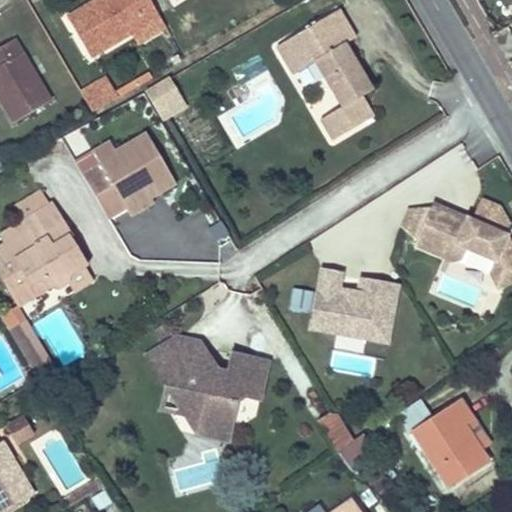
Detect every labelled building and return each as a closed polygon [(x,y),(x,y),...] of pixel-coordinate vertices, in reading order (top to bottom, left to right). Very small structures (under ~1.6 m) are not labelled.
[(93,0),(67,16),(89,55),(159,14),(150,0),(93,0)] [(339,10),(296,35),(314,65),(340,111),(318,124),(330,143),(372,118),(359,94),(370,87),(344,42),(354,35),(339,10)] [(314,65),(296,35),(275,47),(292,78),(314,65)] [(0,100),(13,122),(50,101),(14,38),(0,46),(0,100)] [(291,79),(297,89),(318,77),(312,67),(291,79)] [(120,100),(106,77),(81,93),(95,115),(120,100)] [(165,77),(142,91),(153,111),(177,97),(165,77)] [(182,106),(177,97),(153,111),(159,120),(182,106)] [(172,181),(143,132),(112,151),(107,141),(90,152),(96,163),(79,174),(105,217),(122,206),(124,209),(133,212),(148,203),(148,196),(143,188),(150,184),(153,189),(154,190),(155,190),(156,190),(158,190),(172,181)] [(6,245),(0,248),(0,274),(18,305),(35,295),(37,289),(34,285),(40,280),(46,282),(49,287),(57,288),(67,282),(70,280),(68,276),(82,267),(83,266),(73,249),(69,251),(64,242),(68,240),(70,239),(50,206),(49,206),(41,192),(12,209),(21,224),(26,233),(6,245)] [(511,280),(511,247),(507,237),(511,228),(499,208),(482,201),(473,222),(468,220),(464,229),(450,223),(454,214),(435,206),(433,211),(419,244),(417,248),(455,264),(461,260),(466,249),(494,260),(489,271),(498,288),(511,280)] [(419,244),(433,211),(411,212),(403,230),(419,244)] [(468,220),(454,214),(450,223),(464,229),(468,220)] [(26,233),(21,224),(1,236),(6,245),(26,233)] [(68,240),(64,242),(69,251),(73,249),(68,240)] [(489,271),(494,260),(466,249),(461,260),(489,271)] [(90,280),(82,267),(68,276),(70,280),(67,282),(72,291),(90,280)] [(309,328),(323,330),(335,324),(351,326),(355,324),(358,329),(365,338),(386,342),(397,285),(361,278),(358,293),(357,299),(339,296),(340,290),(342,275),(320,271),(309,328)] [(358,293),(340,290),(339,296),(357,299),(358,293)] [(291,291),(290,312),(311,314),(313,293),(291,291)] [(25,322),(8,332),(34,373),(50,363),(25,322)] [(335,324),(323,330),(365,338),(358,329),(355,324),(351,326),(335,324)] [(146,356),(154,369),(198,342),(177,337),(146,356)] [(198,342),(154,369),(165,386),(175,389),(185,405),(182,414),(195,434),(212,422),(229,426),(234,401),(244,395),(257,398),(266,360),(228,352),(224,371),(219,377),(218,382),(209,380),(212,365),(198,342)] [(60,380),(53,369),(37,379),(44,390),(60,380)] [(165,386),(159,409),(182,414),(185,405),(175,389),(165,386)] [(459,400),(411,432),(448,488),(488,462),(463,425),(472,420),(459,400)] [(314,423),(334,455),(353,441),(339,417),(327,415),(314,423)] [(212,422),(195,434),(225,441),(229,426),(212,422)] [(7,424),(0,428),(0,441),(17,468),(29,461),(7,424)] [(334,455),(333,455),(347,468),(372,450),(361,435),(353,441),(334,455)] [(0,511),(3,511),(33,494),(17,468),(0,441),(0,511)] [(360,511),(351,499),(332,511),(360,511)]
